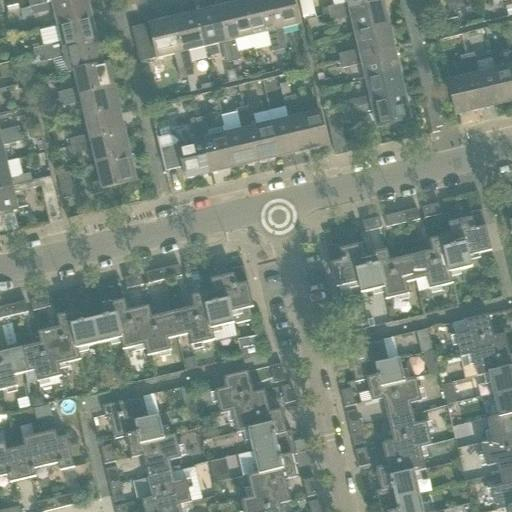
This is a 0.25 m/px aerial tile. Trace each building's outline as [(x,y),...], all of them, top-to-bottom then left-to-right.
[(53,9),(57,26),(92,18),(87,0),(60,0),(32,7),(33,14),(53,9)] [(267,0),(247,0),(243,1),(251,36),(267,32),(272,52),(279,50),(267,0)] [(292,0),(267,0),(279,50),(286,49),(281,29),(298,25),(292,0)] [(327,8),(328,14),(383,1),(382,0),(345,0),(347,3),(327,8)] [(455,9),(453,0),(445,0),(448,11),(455,9)] [(453,0),(455,9),(463,7),(461,0),(453,0)] [(243,1),(219,7),(232,61),(239,60),(235,40),(251,36),(243,1)] [(350,17),(354,33),(389,25),(383,1),(328,14),(330,22),(350,17)] [(219,7),(196,12),(204,47),(206,54),(222,51),(225,63),(232,61),(219,7)] [(196,12),(172,18),(185,72),(193,71),(188,51),(204,47),(196,12)] [(41,46),(43,54),(97,41),(92,18),(57,26),(60,42),(41,46)] [(185,72),(172,18),(130,27),(139,63),(173,54),(178,74),(185,72)] [(457,18),(446,21),(448,29),(459,27),(457,18)] [(338,54),(340,61),(394,48),(389,25),(354,33),(357,50),(338,54)] [(64,56),(68,73),(108,63),(103,64),(97,41),(43,54),(44,61),(64,56)] [(510,66),(494,69),(503,104),(511,102),(511,44),(506,46),(510,66)] [(361,64),(365,80),(400,72),(394,48),(340,61),(341,69),(361,64)] [(474,53),(466,55),(479,110),(503,104),(494,69),(478,73),(474,53)] [(479,110),(466,55),(459,57),(464,77),(447,80),(455,115),(479,110)] [(232,61),(225,63),(227,71),(234,69),(232,61)] [(58,93),(59,100),(114,87),(108,63),(68,73),(68,74),(73,72),(77,88),(58,93)] [(193,72),(186,73),(188,85),(190,92),(196,91),(194,85),(196,85),(195,83),(193,72)] [(349,101),(351,108),(405,95),(400,72),(365,80),(368,96),(349,101)] [(287,83),(279,85),(283,99),(290,97),(287,83)] [(80,103),(84,119),(120,110),(114,87),(59,100),(61,107),(80,103)] [(297,95),(290,97),(303,151),(327,146),(319,111),(302,115),(297,95)] [(351,110),(326,116),(330,133),(342,130),(340,123),(364,118),(366,112),(372,111),(376,128),(411,119),(405,95),(351,108),(351,110)] [(287,118),(271,122),(280,157),(303,151),(290,97),(283,99),(287,118)] [(192,100),(181,103),(183,110),(188,112),(195,111),(192,100)] [(250,106),(243,108),(256,163),(280,157),(271,122),(255,126),(250,106)] [(240,129),(224,133),(233,168),(256,163),(243,108),(236,110),(240,129)] [(68,139),(70,147),(125,134),(120,110),(84,119),(88,135),(68,139)] [(204,117),(196,119),(209,174),(233,168),(224,133),(223,127),(207,131),(204,117)] [(178,145),(177,139),(171,136),(158,139),(158,137),(156,137),(165,172),(166,172),(166,171),(183,167),(185,179),(209,174),(196,119),(189,121),(194,141),(178,145)] [(0,138),(20,134),(19,127),(0,131),(0,138)] [(0,163),(7,162),(3,146),(22,141),(20,134),(0,138),(0,163)] [(91,149),(95,166),(131,157),(125,134),(70,147),(72,154),(91,149)] [(345,142),(333,145),(336,156),(347,154),(345,142)] [(93,183),(91,183),(93,194),(103,192),(103,189),(136,181),(131,157),(95,166),(99,181),(93,183)] [(0,163),(0,188),(32,181),(31,180),(30,173),(10,178),(7,162),(0,163)] [(56,175),(62,199),(74,196),(68,172),(56,175)] [(32,181),(0,188),(0,235),(18,231),(14,211),(18,210),(14,192),(41,186),(45,203),(56,200),(51,176),(31,180),(32,181)] [(439,203),(422,207),(424,218),(441,214),(439,203)] [(417,208),(400,212),(403,223),(419,219),(417,208)] [(449,224),(451,235),(454,247),(466,244),(469,256),(491,251),(481,210),(470,213),(471,219),(449,224)] [(403,223),(400,212),(384,216),(386,227),(403,223)] [(379,217),(362,221),(365,232),(382,228),(379,217)] [(429,240),(432,252),(435,263),(447,261),(450,272),(472,267),(469,256),(466,244),(454,247),(451,235),(429,240)] [(336,288),(358,282),(359,282),(356,270),(368,267),(365,256),(362,244),(341,250),(339,244),(326,247),(336,288)] [(358,282),(361,294),(383,288),(380,276),(392,274),(389,262),(387,251),(365,256),(368,267),(356,270),(359,282),(358,282)] [(432,252),(411,257),(416,280),(427,278),(430,289),(453,284),(450,272),(447,261),(435,263),(432,252)] [(380,276),(383,288),(386,300),(409,294),(406,283),(416,280),(411,257),(389,262),(392,274),(380,276)] [(201,260),(184,264),(186,275),(203,271),(201,260)] [(179,266),(162,269),(165,280),(181,277),(179,266)] [(231,313),(252,308),(253,307),(243,267),(231,270),(232,275),(210,280),(213,292),(216,303),(228,301),(231,313)] [(165,280),(162,269),(146,273),(148,284),(165,280)] [(141,275),(124,279),(127,289),(143,286),(141,275)] [(191,297),(194,308),(197,320),(209,317),(212,329),(234,324),(231,313),(228,301),(216,303),(213,292),(191,297)] [(47,297),(30,301),(33,312),(50,308),(47,297)] [(101,301),(89,304),(99,344),(121,338),(118,327),(129,324),(127,312),(124,301),(102,306),(101,301)] [(25,302),(9,306),(11,317),(28,313),(25,302)] [(57,317),(60,328),(62,340),(75,337),(78,349),(99,344),(89,304),(78,307),(79,312),(57,317)] [(0,319),(11,317),(9,306),(0,307),(0,319)] [(148,307),(127,312),(129,324),(118,327),(121,338),(124,350),(145,345),(143,333),(154,330),(151,318),(148,307)] [(194,308),(172,313),(178,337),(189,334),(192,345),(214,340),(212,329),(209,317),(197,320),(194,308)] [(172,313),(151,318),(154,330),(143,333),(145,345),(148,356),(171,350),(168,339),(178,337),(172,313)] [(461,358),(472,355),(484,352),(481,340),(493,337),(487,315),(464,321),(467,332),(455,335),(461,358)] [(38,333),(41,345),(43,357),(56,354),(59,365),(81,360),(78,349),(75,337),(62,340),(60,328),(38,333)] [(428,335),(417,338),(418,339),(418,340),(421,353),(423,353),(432,351),(428,336),(428,335)] [(477,377),(488,374),(500,371),(497,359),(509,356),(504,335),(493,337),(481,340),(484,352),(472,355),(477,377)] [(257,339),(238,343),(242,358),(260,354),(257,339)] [(382,340),(350,347),(342,349),(345,362),(350,361),(356,383),(367,380),(379,377),(376,365),(388,362),(382,340)] [(41,345),(19,350),(25,373),(36,371),(39,382),(62,376),(59,365),(56,354),(43,357),(41,345)] [(0,366),(0,390),(18,387),(15,376),(25,373),(19,350),(0,354),(0,364),(1,367),(0,366)] [(432,351),(423,353),(426,368),(435,366),(432,351)] [(488,374),(493,395),(511,390),(511,355),(509,356),(497,359),(500,371),(488,374)] [(195,357),(184,360),(186,371),(197,368),(195,357)] [(372,402),(384,399),(396,397),(393,384),(404,381),(399,359),(388,362),(376,365),(379,377),(367,380),(372,402)] [(270,367),(270,368),(274,384),(285,381),(281,364),(270,367)] [(226,389),(215,392),(221,415),(232,412),(244,409),(241,396),(253,394),(248,372),(223,378),(226,389)] [(384,399),(389,421),(412,415),(410,404),(421,401),(416,379),(404,381),(393,384),(396,397),(384,399)] [(452,384),(443,386),(445,396),(454,394),(452,384)] [(295,402),(291,385),(280,387),(284,404),(295,402)] [(340,391),(344,408),(355,405),(351,389),(340,391)] [(511,390),(493,395),(498,417),(510,414),(511,423),(511,390)] [(237,434),(249,431),(260,429),(257,416),(269,413),(263,391),(253,394),(241,396),(244,409),(232,412),(237,434)] [(36,394),(29,396),(32,407),(43,404),(42,398),(36,394)] [(142,397),(102,406),(104,416),(105,419),(110,417),(116,440),(127,437),(139,434),(136,422),(159,417),(154,395),(142,398),(142,397)] [(249,431),(254,452),(293,443),(291,431),(285,433),(280,410),(269,413),(257,416),(260,429),(249,431)] [(349,429),(360,427),(356,410),(345,413),(349,429)] [(487,419),(492,441),(504,439),(507,450),(511,448),(511,423),(510,414),(498,417),(487,419)] [(389,421),(394,442),(406,439),(408,451),(420,448),(432,445),(426,422),(415,425),(412,415),(389,421)] [(132,459),(144,456),(155,453),(152,441),(164,438),(159,417),(136,422),(139,434),(127,437),(132,459)] [(360,427),(349,429),(353,446),(364,443),(360,427)] [(56,431),(40,435),(47,466),(59,463),(61,471),(74,468),(67,437),(58,439),(56,431)] [(25,447),(16,449),(23,480),(36,477),(34,469),(47,466),(40,435),(23,439),(25,447)] [(144,456),(149,477),(172,472),(169,462),(181,459),(175,436),(164,438),(152,441),(155,453),(144,456)] [(383,444),(388,466),(400,463),(402,475),(414,473),(425,470),(420,448),(408,451),(406,439),(394,442),(383,444)] [(498,464),(500,474),(511,471),(511,448),(507,450),(504,439),(492,441),(481,444),(487,467),(498,464)] [(303,441),(293,443),(296,455),(306,452),(303,441)] [(254,452),(259,474),(271,471),(273,483),(285,480),(296,478),(291,456),(296,455),(293,443),(254,452)] [(5,444),(0,444),(0,477),(9,475),(11,483),(23,480),(16,449),(7,451),(5,444)] [(104,465),(115,462),(111,445),(100,448),(104,465)] [(358,468),(369,465),(365,448),(354,451),(358,468)] [(376,492),(379,504),(419,494),(414,473),(402,475),(400,463),(388,466),(376,469),(382,491),(376,492)] [(109,486),(120,484),(116,467),(105,470),(109,486)] [(247,477),(253,499),(264,496),(267,508),(279,505),(290,502),(285,480),(273,483),(271,471),(259,474),(247,477)] [(497,511),(508,509),(509,508),(511,507),(511,471),(500,474),(503,485),(492,488),(497,511)] [(149,477),(154,499),(165,496),(168,508),(180,505),(191,503),(186,480),(174,483),(172,472),(149,477)] [(318,495),(314,478),(303,481),(307,498),(318,495)] [(113,503),(124,500),(120,484),(109,486),(113,503)] [(423,511),(419,494),(379,504),(381,511),(423,511)] [(56,509),(73,506),(70,495),(54,499),(56,509)] [(142,501),(144,511),(181,511),(180,505),(168,508),(165,496),(154,499),(142,501)] [(280,511),(279,505),(267,508),(264,496),(253,499),(242,501),(244,511),(280,511)] [(45,511),(56,509),(54,499),(37,503),(39,511),(45,511)] [(309,511),(321,511),(319,500),(308,503),(309,511)]
